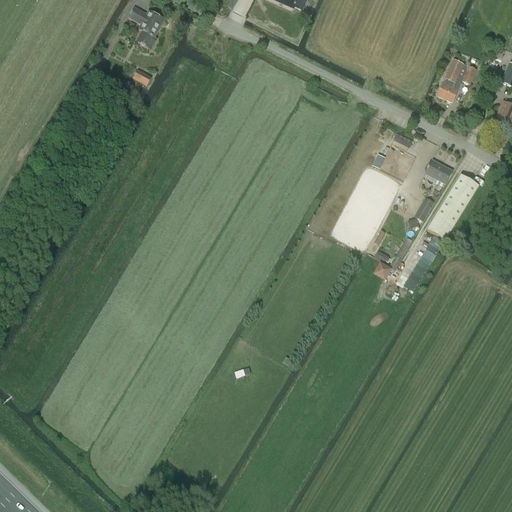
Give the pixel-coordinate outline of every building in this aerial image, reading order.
[(270,0),(293,10),(297,0),(270,0)] [(154,39),(164,21),(149,13),(147,17),(134,10),(129,20),(141,27),(139,31),(142,33),(136,43),(151,51),(157,40),(154,39)] [(469,86),(475,72),(453,62),(437,98),(452,105),(460,86),(461,87),(462,83),(469,86)] [(511,88),(511,87),(511,64),(509,63),(501,83),(511,88)] [(153,80),(139,72),(134,81),(148,88),(153,80)] [(128,93),(125,98),(131,102),(134,96),(128,93)] [(511,107),(503,103),(494,123),(511,130),(511,129),(511,107)] [(377,157),(372,167),(379,171),(384,160),(377,157)] [(445,187),(453,173),(433,162),(426,176),(445,187)] [(444,243),(479,188),(460,176),(426,232),(444,243)] [(422,223),(433,205),(425,200),(415,219),(422,223)] [(413,229),(418,227),(415,220),(408,222),(409,228),(413,229)] [(384,235),(381,233),(374,245),(378,247),(384,235)] [(441,248),(444,244),(434,238),(431,242),(441,248)] [(406,240),(389,269),(395,273),(412,244),(406,240)] [(438,253),(441,248),(431,242),(428,246),(438,253)] [(431,265),(438,253),(428,246),(420,259),(431,265)] [(388,259),(377,253),(375,258),(386,264),(388,259)] [(429,268),(431,265),(421,259),(419,262),(429,268)] [(426,272),(429,268),(419,262),(416,266),(426,272)] [(380,266),(373,278),(384,284),(391,273),(380,266)] [(421,281),(426,272),(416,266),(411,275),(421,281)] [(413,293),(421,281),(411,275),(403,287),(413,293)] [(242,371),(233,373),(235,380),(244,377),(242,371)]
